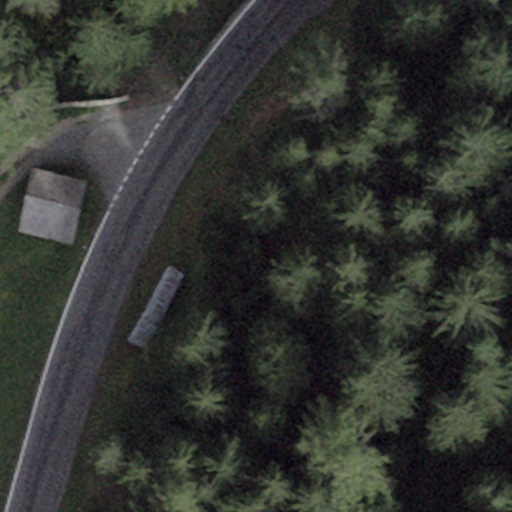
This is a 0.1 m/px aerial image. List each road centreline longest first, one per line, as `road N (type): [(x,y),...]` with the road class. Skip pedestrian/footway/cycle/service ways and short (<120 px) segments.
road 1 (unclassified): [(288,0),(163,167),(112,259),(20,511)]
road 2 (track): [(0,168),(71,138),(163,167)]
